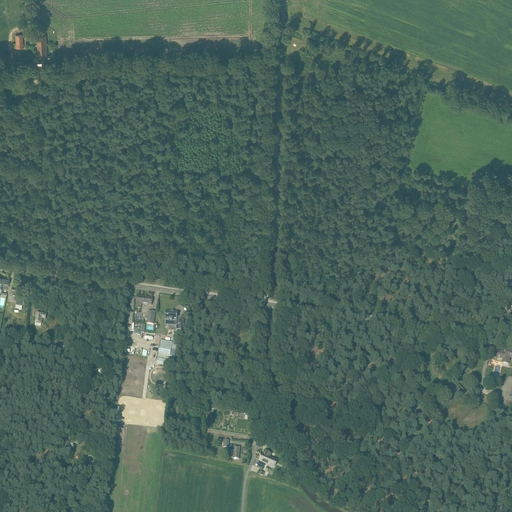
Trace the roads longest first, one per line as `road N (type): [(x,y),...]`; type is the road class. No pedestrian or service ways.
road 1 (tertiary): [(511,341),(0,266)]
road 2 (track): [(50,256),(31,63),(13,62),(10,28),(26,28),(23,0)]
